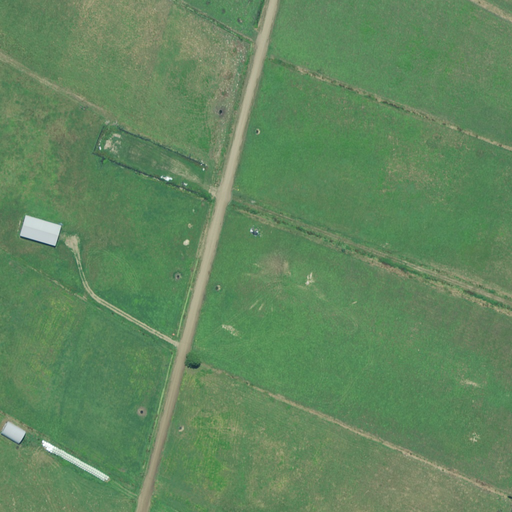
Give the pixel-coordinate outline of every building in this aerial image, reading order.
[(129,140),(117,136),(116,136),(114,136),(113,136),(112,137),(111,138),(110,139),(109,140),(108,142),(108,143),(108,144),(108,146),(109,147),(109,149),(110,150),(111,151),(122,156),(129,140)] [(142,146),(130,141),(124,156),(136,161),(142,146)] [(158,153),(144,147),(138,162),(152,168),(158,153)] [(175,159),(160,153),(154,168),(169,174),(175,159)] [(61,226),(26,216),(20,236),(55,246),(61,226)] [(26,432),(9,422),(2,434),(20,444),(26,432)] [(45,460),(31,453),(30,457),(44,463),(45,460)]
